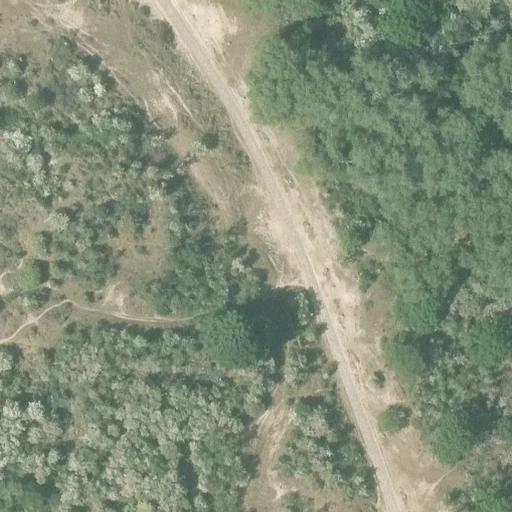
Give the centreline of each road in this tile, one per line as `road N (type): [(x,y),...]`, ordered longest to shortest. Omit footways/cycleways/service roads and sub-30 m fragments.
road 1 (track): [(319,275),(280,181),(166,0)]
road 2 (track): [(397,511),(319,275)]
